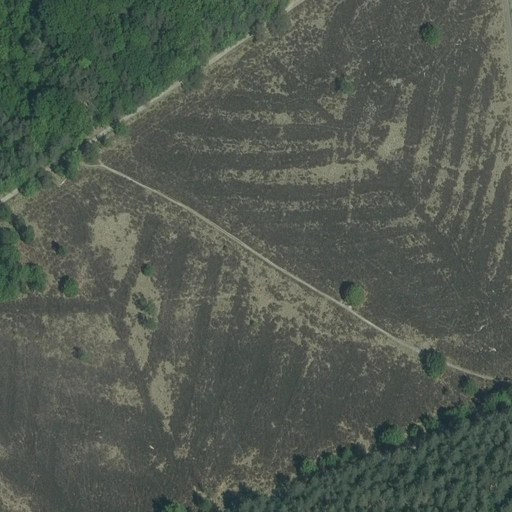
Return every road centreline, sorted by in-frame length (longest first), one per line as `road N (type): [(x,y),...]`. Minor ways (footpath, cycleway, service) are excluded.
road 1 (track): [(0,157),(94,159),(393,337),(477,376),(511,382)]
road 2 (track): [(0,204),(306,0)]
road 3 (track): [(511,413),(239,511)]
